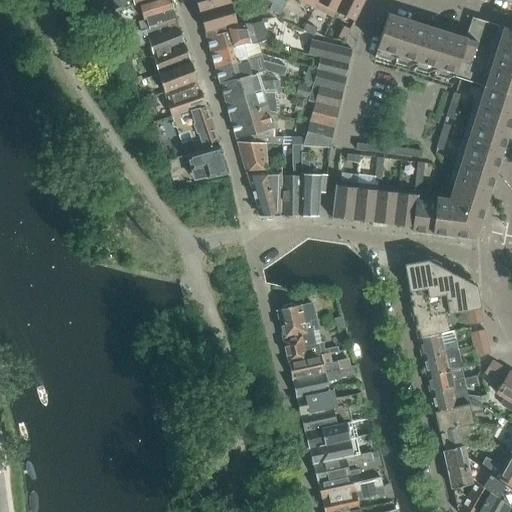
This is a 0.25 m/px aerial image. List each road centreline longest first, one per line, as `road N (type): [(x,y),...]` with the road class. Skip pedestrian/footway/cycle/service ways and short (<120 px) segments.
road 1 (residential): [(313,511),(246,233)]
road 2 (residential): [(378,237),(446,511)]
road 3 (residential): [(246,233),(187,0)]
road 4 (residential): [(379,0),(345,141)]
road 5 (residential): [(378,237),(246,233)]
road 6 (residential): [(500,255),(378,237)]
